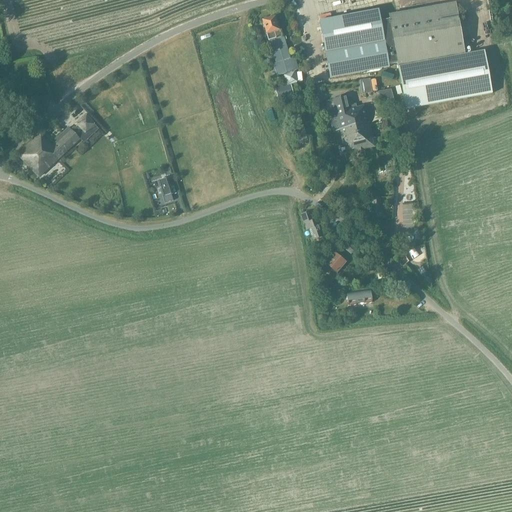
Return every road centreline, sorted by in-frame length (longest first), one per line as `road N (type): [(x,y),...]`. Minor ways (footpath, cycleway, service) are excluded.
road 1 (unclassified): [(511,383),(320,206),(291,192),(134,229),(0,175)]
road 2 (unclassified): [(0,163),(85,86),(149,43),(278,0)]
